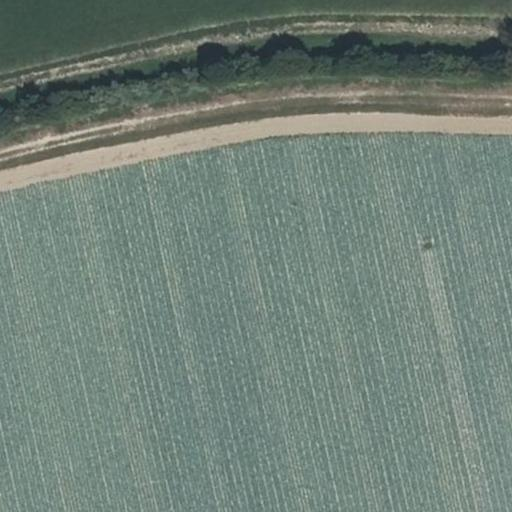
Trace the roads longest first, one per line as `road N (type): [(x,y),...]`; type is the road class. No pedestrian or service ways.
road 1 (track): [(0,91),(291,29),(511,29)]
road 2 (track): [(0,152),(156,116),(266,103),(428,95),(511,102)]
